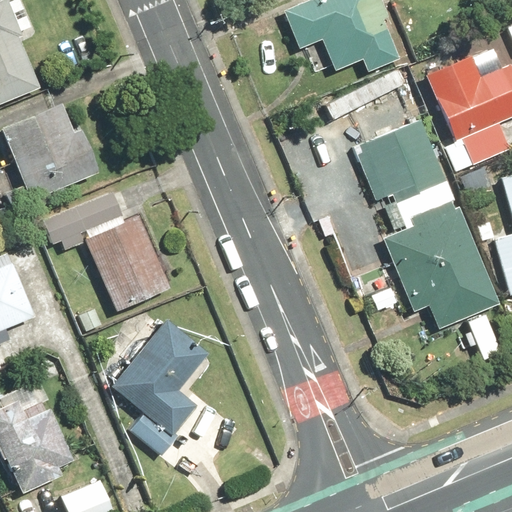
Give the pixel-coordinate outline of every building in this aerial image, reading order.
[(391,62),(366,0),(300,0),(275,10),(291,51),(314,42),(327,74),(354,63),(359,75),(391,62)] [(4,2),(0,4),(0,104),(38,89),(4,2)] [(464,56),(419,76),(448,142),(511,114),(511,82),(504,65),(474,78),(464,56)] [(396,70),(325,108),(333,121),(403,83),(396,70)] [(60,106),(0,129),(0,130),(23,189),(3,197),(12,220),(65,199),(62,192),(99,177),(81,132),(71,135),(60,106)] [(412,113),(354,137),(360,152),(350,156),(369,202),(437,174),(412,113)] [(463,147),(471,167),(507,153),(500,133),(463,147)] [(459,177),(463,193),(490,186),(485,169),(459,177)] [(511,298),(511,177),(492,183),(509,237),(487,243),(504,301),(511,298)] [(492,307),(448,201),(405,219),(409,229),(376,242),(406,313),(421,307),(432,332),(492,307)] [(139,219),(84,242),(115,315),(170,291),(139,219)] [(0,332),(31,320),(9,264),(0,267),(0,332)] [(166,321),(110,388),(169,437),(195,406),(177,392),(208,355),(166,321)] [(16,404),(0,410),(0,450),(21,497),(62,478),(58,469),(73,462),(45,402),(20,413),(16,404)] [(110,511),(98,481),(60,496),(66,511),(110,511)]
